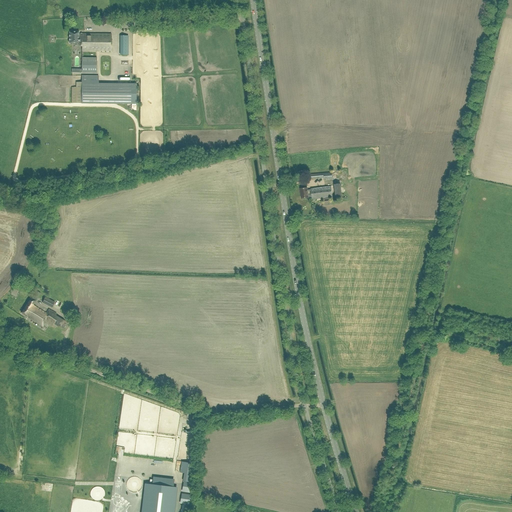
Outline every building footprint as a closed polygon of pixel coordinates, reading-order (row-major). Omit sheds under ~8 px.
[(82,50),(111,51),(111,34),(79,34),(79,32),(69,32),(69,43),(79,43),(79,46),(82,46),(82,50)] [(82,73),(96,73),(96,58),(82,58),(82,73)] [(81,103),(136,104),(136,84),(98,83),(98,76),(81,76),(81,103)] [(75,87),(70,87),(70,102),(79,102),(79,82),(75,82),(75,87)] [(312,199),(332,197),(331,186),(311,189),(311,190),(307,190),(307,188),(300,189),(301,199),(308,198),(308,197),(311,196),(312,199)] [(21,313),(42,327),(45,323),(44,322),(45,319),(63,329),(65,325),(64,324),(65,321),(55,315),(56,313),(49,310),(46,313),(33,306),(40,293),(35,290),(30,298),(21,313)] [(45,297),(42,302),(52,307),(54,302),(45,297)] [(172,511),(176,488),(146,484),(142,511),(172,511)]
